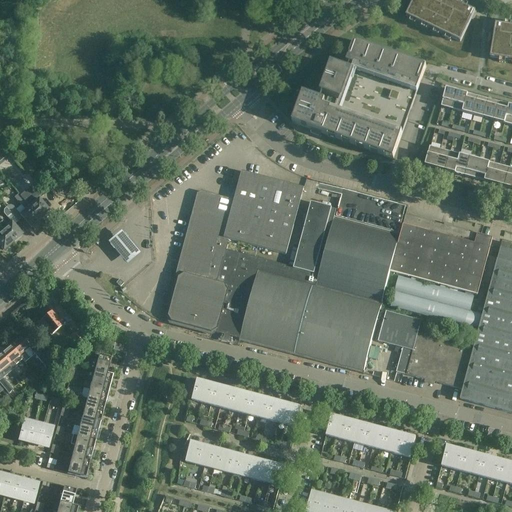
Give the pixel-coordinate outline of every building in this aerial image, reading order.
[(460,43),(475,12),(450,0),(414,0),(406,17),(460,43)] [(511,61),(511,26),(506,26),(496,24),(490,58),(497,59),(511,61)] [(303,94),(292,123),(312,130),(310,133),(321,137),(322,134),(393,159),(417,94),(424,73),(426,67),(415,63),(379,50),(354,41),(345,68),(331,63),(318,99),(303,94)] [(441,108),(452,110),(457,92),(446,89),(441,108)] [(468,95),(457,92),(452,110),(463,113),(468,95)] [(478,98),(468,95),(463,113),(473,116),(478,98)] [(489,100),(478,98),(473,116),(484,119),(489,100)] [(489,100),(484,119),(494,122),(499,103),(489,100)] [(509,106),(499,103),(494,122),(504,124),(509,106)] [(430,148),(425,166),(435,169),(440,151),(430,148)] [(450,153),(440,151),(435,169),(445,172),(450,153)] [(460,156),(450,153),(445,172),(455,174),(460,156)] [(460,156),(455,174),(465,177),(470,159),(460,156)] [(480,161),(470,159),(465,177),(475,180),(480,161)] [(490,164),(480,161),(475,180),(485,182),(490,164)] [(499,166),(490,164),(485,182),(495,185),(499,166)] [(499,166),(495,185),(504,187),(509,169),(499,166)] [(168,315),(173,323),(174,323),(211,333),(216,330),(225,332),(223,337),(229,338),(231,334),(240,337),(239,342),(364,375),(391,272),(401,235),(334,217),(336,210),(312,204),(294,269),(227,251),(230,241),(286,256),(304,188),(241,172),(234,199),(219,195),(215,209),(218,210),(217,215),(201,210),(195,214),(183,261),(186,266),(184,273),(179,276),(168,315)] [(40,201),(44,197),(34,185),(20,197),(18,194),(18,195),(40,220),(44,216),(45,217),(48,214),(47,213),(49,212),(40,201)] [(162,223),(185,209),(177,197),(173,200),(167,190),(154,198),(165,217),(160,220),(162,223)] [(20,215),(13,206),(11,205),(8,206),(6,208),(12,214),(19,222),(23,218),(30,227),(32,226),(33,227),(36,224),(35,223),(40,220),(18,195),(14,198),(25,211),(20,215)] [(12,214),(6,208),(4,210),(4,214),(7,218),(12,214)] [(477,234),(436,224),(436,223),(406,215),(401,235),(391,272),(405,276),(405,278),(402,277),(394,307),(469,327),(477,297),(453,291),(454,289),(478,295),(493,238),(477,234)] [(0,228),(13,243),(17,239),(18,240),(21,237),(20,236),(21,235),(11,223),(7,227),(0,218),(0,228)] [(13,243),(0,228),(0,246),(3,250),(5,249),(5,250),(9,247),(8,246),(13,243)] [(121,234),(107,246),(127,269),(141,258),(133,248),(121,234)] [(477,336),(476,342),(463,391),(460,400),(511,413),(511,250),(501,248),(477,336)] [(51,312),(38,323),(44,330),(45,328),(52,336),(65,325),(59,318),(57,319),(51,312)] [(396,373),(463,391),(476,342),(418,326),(419,322),(384,312),(376,342),(403,349),(396,373)] [(83,340),(77,332),(71,336),(77,345),(83,340)] [(20,338),(10,346),(19,357),(22,360),(24,363),(32,357),(32,355),(32,353),(32,352),(29,349),(29,348),(20,338)] [(19,357),(10,346),(1,354),(9,365),(12,368),(18,376),(22,373),(16,365),(22,360),(19,357)] [(46,368),(51,364),(38,349),(33,353),(46,368)] [(0,372),(3,370),(6,373),(12,368),(9,365),(1,354),(0,354),(0,372)] [(88,370),(94,372),(107,375),(107,374),(111,359),(99,355),(97,361),(91,360),(88,370)] [(107,375),(94,372),(92,381),(110,386),(113,376),(107,374),(107,375)] [(3,379),(0,381),(0,383),(9,394),(13,391),(3,379)] [(110,386),(92,381),(89,390),(108,395),(110,386)] [(192,401),(202,404),(207,383),(198,381),(192,401)] [(207,383),(202,404),(211,406),(216,386),(207,383)] [(216,386),(211,406),(220,409),(226,388),(216,386)] [(220,409),(230,411),(235,391),(226,388),(220,409)] [(108,395),(89,390),(87,399),(105,404),(108,395)] [(235,391),(230,411),(239,413),(244,393),(235,391)] [(239,413),(248,416),(254,396),(244,393),(239,413)] [(254,396),(248,416),(258,418),(263,398),(254,396)] [(258,418),(267,421),(273,401),(263,398),(258,418)] [(105,404),(87,399),(85,409),(103,413),(105,404)] [(273,401),(267,421),(277,423),(282,403),(273,401)] [(277,423),(286,426),(291,405),(282,403),(277,423)] [(301,408),(291,405),(286,426),(295,428),(301,408)] [(103,413),(85,409),(82,418),(100,423),(103,413)] [(326,437),(335,439),(341,419),(332,416),(326,437)] [(100,423),(82,418),(80,427),(98,432),(100,423)] [(350,421),(341,419),(335,439),(345,441),(350,421)] [(29,443),(34,424),(24,421),(19,440),(29,443)] [(360,424),(350,421),(345,441),(354,444),(360,424)] [(43,427),(34,424),(29,443),(39,445),(43,427)] [(369,426),(360,424),(354,444),(364,446),(369,426)] [(378,429),(369,426),(364,446),(373,449),(378,429)] [(39,445),(48,448),(53,429),(43,427),(39,445)] [(98,432),(80,427),(77,437),(96,442),(98,432)] [(388,431),(378,429),(373,449),(382,451),(388,431)] [(397,433),(388,431),(382,451),(392,454),(397,433)] [(401,456),(407,436),(397,433),(392,454),(401,456)] [(71,445),(75,446),(93,451),(96,442),(77,437),(73,436),(71,445)] [(416,438),(407,436),(401,456),(411,459),(416,438)] [(195,465),(201,445),(191,442),(186,463),(195,465)] [(210,447),(201,445),(195,465),(205,468),(210,447)] [(93,451),(75,446),(72,455),(91,460),(93,451)] [(210,447),(205,468),(214,470),(219,450),(210,447)] [(451,470),(456,449),(447,447),(442,467),(451,470)] [(451,470),(460,472),(466,452),(456,449),(451,470)] [(229,452),(219,450),(214,470),(223,472),(229,452)] [(233,475),(238,455),(229,452),(223,472),(233,475)] [(460,472),(470,475),(475,454),(466,452),(460,472)] [(470,475),(479,477),(485,457),(475,454),(470,475)] [(91,460),(72,455),(70,465),(88,469),(91,460)] [(248,457),(238,455),(233,475),(242,477),(248,457)] [(252,480),(257,460),(248,457),(242,477),(252,480)] [(494,459),(485,457),(479,477),(489,480),(494,459)] [(489,480),(498,482),(503,462),(494,459),(489,480)] [(266,462),(257,460),(252,480),(261,482),(266,462)] [(270,485),(276,464),(266,462),(261,482),(270,485)] [(498,482),(507,484),(511,467),(511,463),(503,462),(498,482)] [(280,487),(285,467),(276,464),(270,485),(280,487)] [(86,479),(88,469),(70,465),(67,474),(86,479)] [(11,478),(1,475),(0,479),(0,494),(6,496),(11,478)] [(20,480),(11,478),(6,496),(15,499),(20,480)] [(30,483),(20,480),(15,499),(25,502),(30,483)] [(38,485),(30,483),(25,502),(33,504),(38,485)] [(72,507),(76,491),(64,488),(59,504),(78,509),(78,508),(72,507)] [(306,511),(316,511),(321,494),(312,491),(306,511)] [(326,511),(330,496),(321,494),(316,511),(326,511)] [(336,511),(340,499),(330,496),(326,511),(336,511)] [(340,499),(336,511),(346,511),(349,501),(340,499)] [(356,511),(359,504),(349,501),(346,511),(356,511)]
